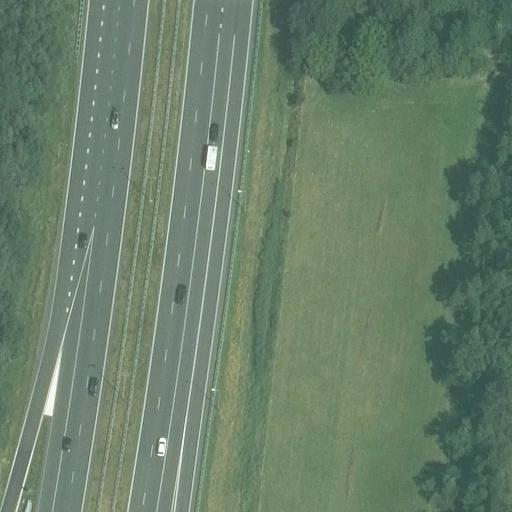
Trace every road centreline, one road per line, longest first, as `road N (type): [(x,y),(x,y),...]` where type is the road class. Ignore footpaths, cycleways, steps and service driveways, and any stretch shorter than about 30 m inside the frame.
road 1 (motorway): [(147,511),(220,24)]
road 2 (motorway): [(183,511),(223,221),(220,24)]
road 3 (motorway): [(100,233),(47,367),(9,511)]
road 4 (motorway): [(100,233),(58,511)]
road 5 (motorway): [(125,0),(100,233)]
